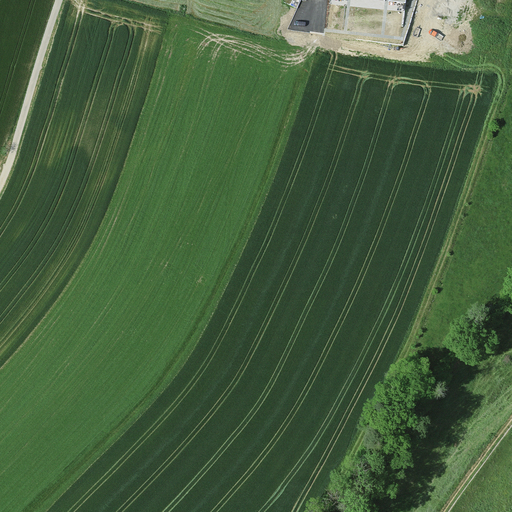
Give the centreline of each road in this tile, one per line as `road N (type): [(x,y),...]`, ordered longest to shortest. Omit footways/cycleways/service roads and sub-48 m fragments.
road 1 (track): [(314,28),(316,40),(409,57),(442,51),(502,79),(417,334),(323,511)]
road 2 (unclassified): [(61,0),(0,184)]
